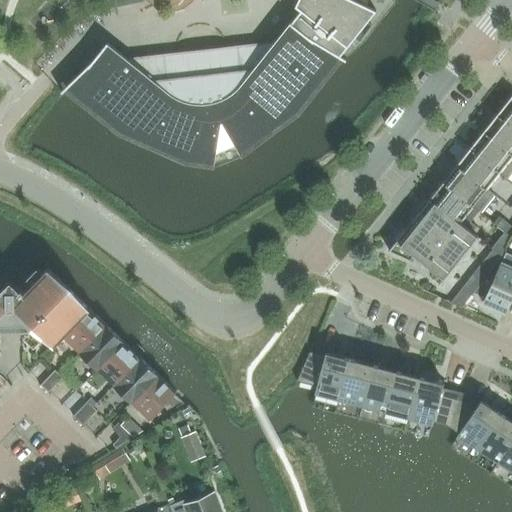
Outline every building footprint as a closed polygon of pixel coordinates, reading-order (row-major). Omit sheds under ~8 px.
[(92,62),(62,91),(61,91),(61,92),(62,93),(67,88),(121,131),(186,159),(215,164),(217,152),(235,145),(240,153),(296,112),(339,57),(346,61),(347,59),(341,56),(377,10),(355,0),(298,0),(296,6),(302,11),(292,23),(291,22),(291,23),(275,42),(127,59),(107,43),(92,62)] [(511,99),(498,117),(495,114),(495,115),(511,128),(511,99)] [(482,131),(482,132),(511,155),(511,128),(495,115),(497,118),(485,133),(482,131)] [(471,150),(468,148),(468,149),(501,175),(508,180),(511,175),(511,155),(482,132),(481,132),(484,134),(471,150)] [(468,149),(470,151),(458,167),(455,165),(455,166),(488,192),(501,175),(468,149)] [(481,214),(495,197),(455,166),(454,166),(457,168),(444,184),(442,182),(441,182),(481,214)] [(474,209),(441,182),(441,183),(444,185),(431,201),(428,199),(461,226),(472,235),(476,230),(470,225),(479,213),(474,209)] [(444,281),(443,282),(444,283),(475,245),(474,244),(478,240),(428,199),(427,200),(430,202),(390,253),(414,263),(414,262),(413,261),(415,258),(444,281)] [(511,228),(504,222),(499,228),(507,234),(507,235),(511,229),(511,228)] [(493,251),(495,253),(499,256),(503,259),(507,245),(511,239),(511,238),(507,235),(507,234),(493,251)] [(486,298),(485,301),(507,311),(511,299),(511,254),(507,252),(497,274),(493,272),(476,293),(486,298)] [(473,298),(503,259),(495,253),(464,291),(473,298)] [(0,323),(2,323),(23,323),(23,340),(31,340),(40,331),(54,345),(89,309),(47,269),(23,293),(11,281),(0,291),(0,340),(1,341),(0,323)] [(80,353),(106,325),(89,309),(54,345),(55,345),(63,337),(80,353)] [(123,342),(106,325),(80,353),(97,369),(123,342)] [(141,359),(123,342),(97,369),(114,386),(141,359)] [(316,391),(339,397),(349,359),(326,352),(324,358),(310,352),(297,381),(317,386),(316,391)] [(158,375),(141,359),(114,386),(132,403),(158,375)] [(373,365),(349,359),(339,397),(363,403),(373,365)] [(373,365),(363,403),(386,410),(397,371),(373,365)] [(56,385),(63,377),(55,370),(48,378),(56,385)] [(420,377),(397,371),(386,410),(410,416),(420,377)] [(176,393),(158,375),(132,403),(150,420),(176,393)] [(420,377),(410,416),(447,426),(461,394),(460,396),(442,388),(444,383),(420,377)] [(48,378),(41,385),(49,393),(56,385),(48,378)] [(462,395),(461,394),(447,426),(480,447),(502,414),(481,400),(476,408),(459,400),(462,395)] [(73,416),(83,426),(90,418),(83,411),(90,403),(87,401),(73,416)] [(90,418),(97,411),(90,403),(83,411),(90,418)] [(511,420),(502,414),(480,447),(500,460),(511,442),(511,420)] [(115,447),(133,436),(118,422),(111,428),(120,436),(112,444),(115,447)] [(511,442),(500,460),(511,468),(511,442)] [(102,461),(92,468),(98,478),(108,472),(102,461)] [(186,504),(184,500),(171,506),(173,511),(221,511),(214,493),(186,504)]
